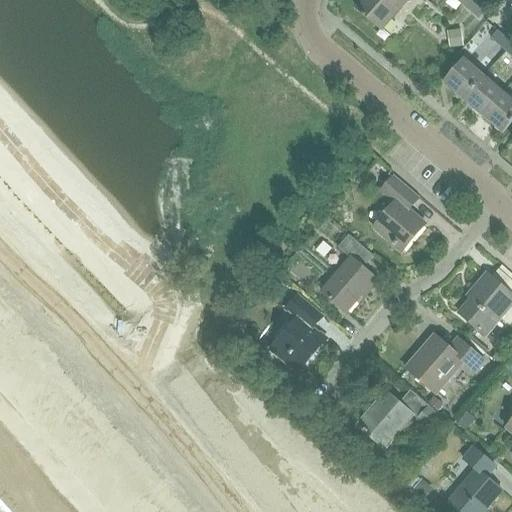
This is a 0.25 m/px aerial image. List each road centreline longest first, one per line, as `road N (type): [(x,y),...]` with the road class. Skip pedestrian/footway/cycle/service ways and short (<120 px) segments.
road 1 (residential): [(229,511),(0,240)]
road 2 (residential): [(498,202),(317,48),(307,29),(311,0)]
road 3 (residential): [(326,392),(397,300),(434,274),(498,202)]
